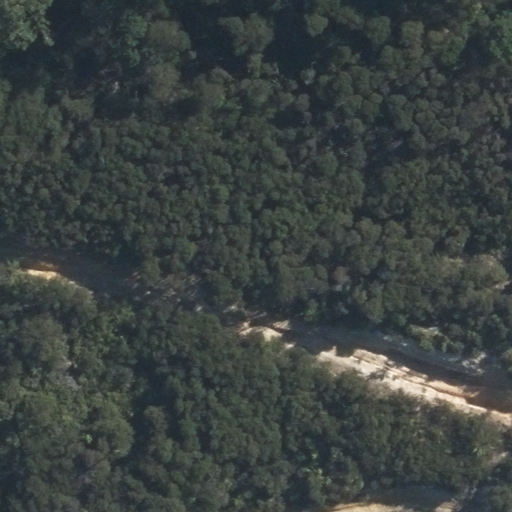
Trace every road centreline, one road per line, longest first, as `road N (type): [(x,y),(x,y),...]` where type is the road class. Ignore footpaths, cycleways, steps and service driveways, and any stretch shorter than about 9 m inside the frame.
road 1 (track): [(511,402),(0,247)]
road 2 (track): [(360,511),(459,502),(484,511)]
